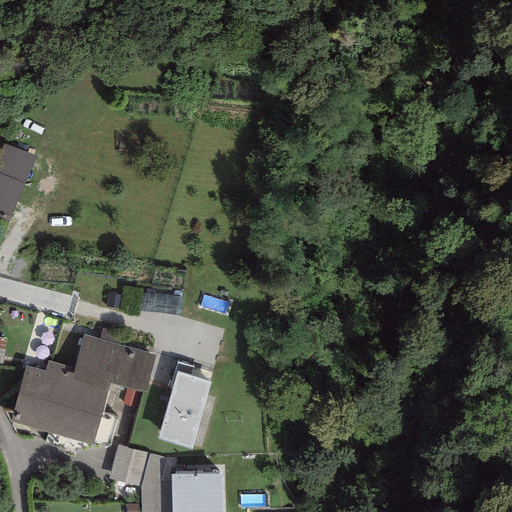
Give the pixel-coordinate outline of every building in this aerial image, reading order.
[(35,156),(2,144),(0,149),(0,171),(27,180),(35,156)] [(23,185),(0,174),(0,217),(7,221),(23,185)] [(74,368),(47,360),(44,371),(24,365),(9,421),(93,444),(110,383),(144,392),(154,355),(83,335),(74,368)] [(210,382),(176,372),(157,439),(191,449),(210,382)] [(147,454),(117,446),(107,479),(136,487),(147,454)] [(221,511),(220,474),(170,475),(171,511),(221,511)]
